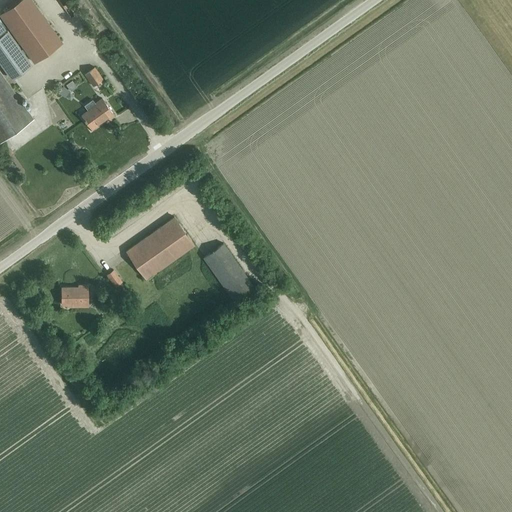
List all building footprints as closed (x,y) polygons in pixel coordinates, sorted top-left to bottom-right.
[(34,62),(62,42),(31,0),(20,0),(0,14),(34,62)] [(0,62),(11,78),(31,63),(7,30),(0,35),(0,62)] [(93,86),(102,79),(94,67),(84,74),(93,86)] [(0,142),(33,119),(0,72),(0,142)] [(94,99),(85,105),(89,111),(82,115),(92,129),(105,120),(106,121),(114,116),(102,99),(96,103),(94,99)] [(146,278),(194,244),(174,216),(126,250),(146,278)] [(236,303),(255,288),(223,243),(203,257),(236,303)] [(115,286),(122,281),(113,270),(107,274),(115,286)] [(70,306),(88,306),(88,284),(79,285),(79,287),(62,287),(62,304),(70,304),(70,306)]
